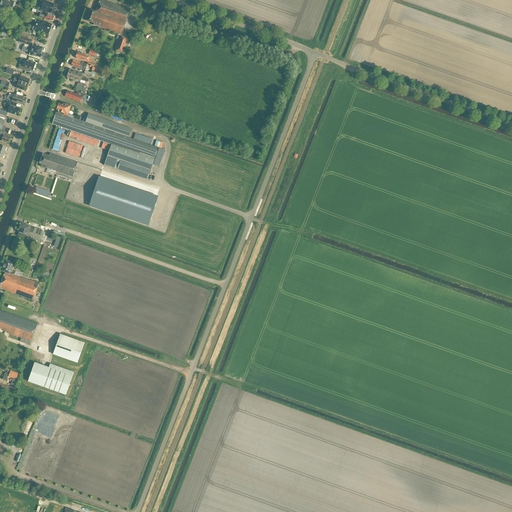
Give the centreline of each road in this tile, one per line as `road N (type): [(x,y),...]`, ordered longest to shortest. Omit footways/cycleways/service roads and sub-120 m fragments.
road 1 (unclassified): [(137,511),(314,53)]
road 2 (unclassified): [(511,124),(314,53)]
road 3 (residential): [(0,265),(57,99)]
road 4 (unknown): [(57,99),(164,139),(156,182)]
road 5 (unclassified): [(314,53),(170,0)]
